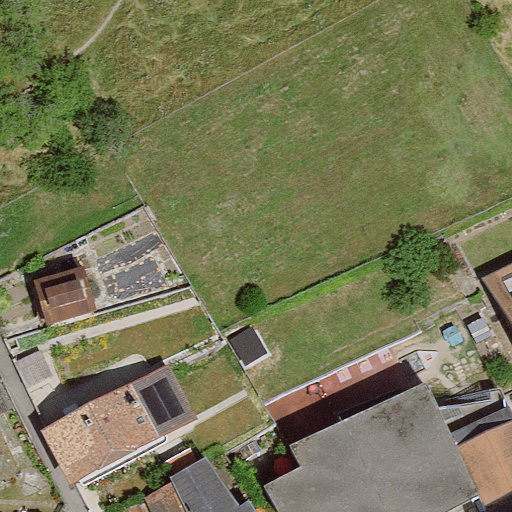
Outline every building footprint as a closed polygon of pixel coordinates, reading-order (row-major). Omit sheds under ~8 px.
[(47,329),(98,316),(85,269),(34,283),(47,329)] [(511,331),(511,274),(488,287),(511,331)] [(72,483),(197,423),(172,372),(48,432),(72,483)] [(511,428),(457,455),(423,391),(288,453),(302,472),(264,494),(275,511),(460,511),(511,486),(511,428)] [(233,511),(205,468),(172,484),(184,511),(233,511)] [(184,511),(172,484),(153,495),(160,511),(184,511)]
